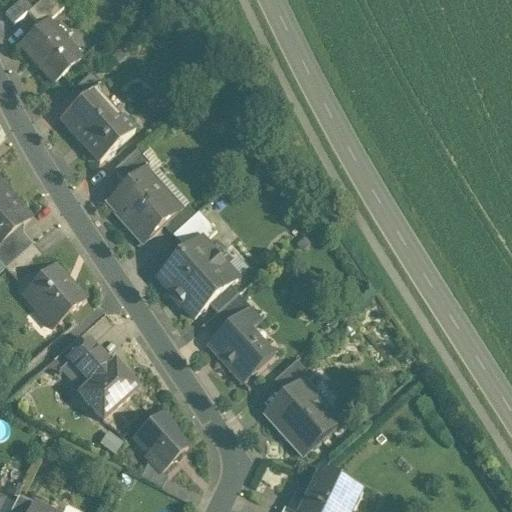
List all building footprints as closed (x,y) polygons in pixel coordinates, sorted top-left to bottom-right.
[(44,0),(31,12),(28,15),(41,30),(48,24),(49,25),(64,12),(53,0),(44,0)] [(22,1),(4,17),(13,27),(28,15),(31,12),(22,1)] [(49,25),(48,24),(41,30),(20,49),(54,87),(82,62),(49,25)] [(92,76),(72,93),(82,104),(91,97),(91,98),(97,92),(103,87),(92,76)] [(82,104),(62,123),(100,166),(135,135),(97,92),(91,98),(91,97),(82,104)] [(138,151),(115,172),(129,188),(143,175),(143,176),(153,167),(138,151)] [(183,213),(167,196),(164,199),(143,176),(143,175),(129,188),(109,205),(147,246),(166,229),(183,213)] [(0,185),(0,247),(15,234),(31,220),(0,185)] [(188,208),(183,213),(166,229),(174,239),(193,221),(197,218),(188,208)] [(197,218),(193,221),(174,239),(190,256),(190,255),(192,257),(205,245),(205,246),(217,235),(200,215),(197,218)] [(15,234),(0,247),(0,266),(5,272),(29,250),(15,234)] [(205,246),(205,245),(192,257),(190,255),(190,256),(160,282),(195,322),(211,308),(232,289),(238,283),(221,263),(213,270),(210,266),(217,259),(205,246)] [(29,250),(5,272),(16,284),(41,262),(29,250)] [(75,293),(55,271),(23,299),(53,333),(87,302),(77,291),(75,293)] [(232,289),(211,308),(219,316),(239,298),(232,289)] [(239,298),(219,316),(231,329),(236,324),(237,326),(253,312),(239,298)] [(219,316),(204,330),(216,343),(231,329),(219,316)] [(237,326),(236,324),(231,329),(216,343),(210,349),(245,387),(271,363),(237,326)] [(104,361),(91,346),(71,364),(85,379),(104,361)] [(104,361),(85,379),(92,387),(111,369),(104,361)] [(298,364),(278,382),(292,397),(306,385),(307,386),(313,381),(298,364)] [(92,387),(79,399),(103,425),(138,393),(114,367),(111,369),(92,387)] [(307,386),(306,385),(292,397),(267,420),(303,461),(342,426),(307,386)] [(174,429),(165,419),(161,419),(135,442),(150,457),(146,461),(160,476),(189,450),(173,433),(174,429)] [(355,511),(364,495),(323,475),(322,477),(324,477),(315,495),(314,494),(305,511),(350,511),(351,511),(355,511)] [(28,511),(32,506),(18,499),(11,511),(28,511)]
